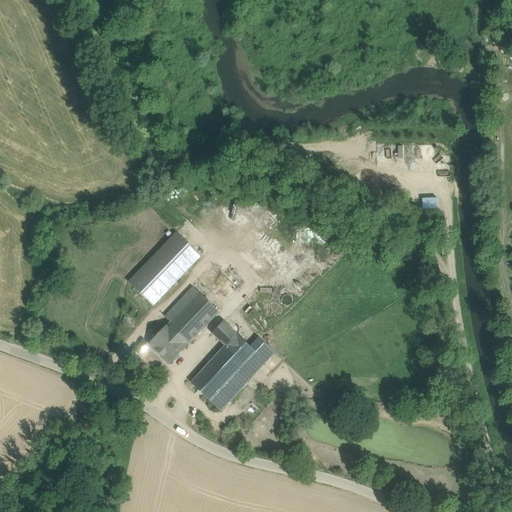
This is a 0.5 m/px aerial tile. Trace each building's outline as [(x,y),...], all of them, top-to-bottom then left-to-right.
[(434,193),(424,196),(426,206),(437,203),(434,193)] [(177,233),(129,283),(153,306),(200,256),(177,233)] [(288,242),(281,250),(285,253),(291,245),(288,242)] [(219,313),(193,288),(165,317),(171,323),(168,326),(188,345),(219,313)] [(237,334),(224,321),(212,334),(226,347),(237,334)] [(188,345),(168,326),(150,344),(171,363),(188,345)] [(226,347),(192,384),(211,402),(237,373),(256,352),(251,348),(237,334),(226,347)] [(256,352),(237,373),(247,383),(275,353),(260,338),(251,348),(256,352)] [(237,373),(211,402),(221,411),(247,383),(237,373)]
